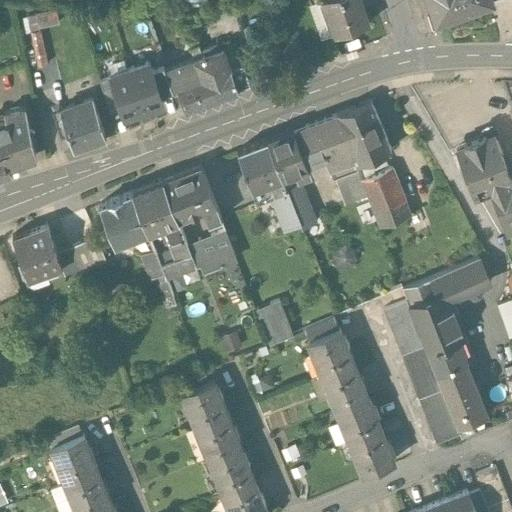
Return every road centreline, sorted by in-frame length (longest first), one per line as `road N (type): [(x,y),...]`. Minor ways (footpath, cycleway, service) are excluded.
road 1 (secondary): [(0,208),(416,60)]
road 2 (residential): [(311,511),(499,437),(511,470)]
